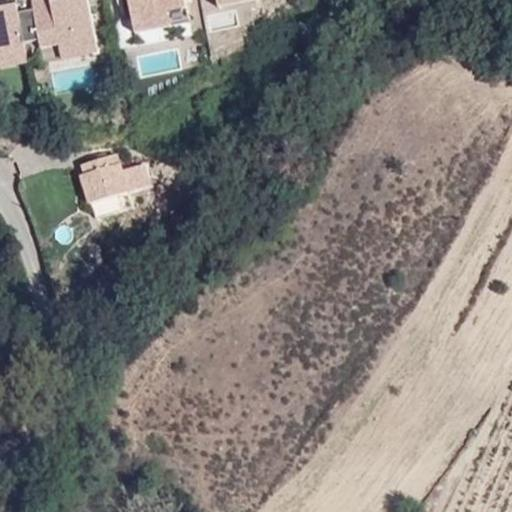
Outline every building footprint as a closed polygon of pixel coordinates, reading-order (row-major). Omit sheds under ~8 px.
[(24,2),(0,6),(0,69),(29,64),(25,42),(38,40),(43,65),(101,55),(90,0),(42,0),(24,3),(24,2)] [(127,0),(134,35),(190,25),(185,0),(127,0)] [(199,0),(201,13),(217,10),(215,0),(199,0)] [(218,0),(220,9),(259,1),(258,0),(218,0)] [(76,166),(93,219),(134,206),(117,153),(76,166)]
